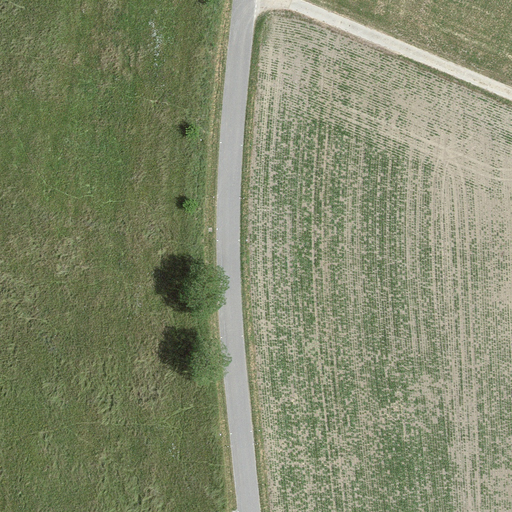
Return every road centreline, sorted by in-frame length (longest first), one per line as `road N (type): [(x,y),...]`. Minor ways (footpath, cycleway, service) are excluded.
road 1 (tertiary): [(250,511),(224,173),(238,0)]
road 2 (track): [(288,0),(511,94)]
